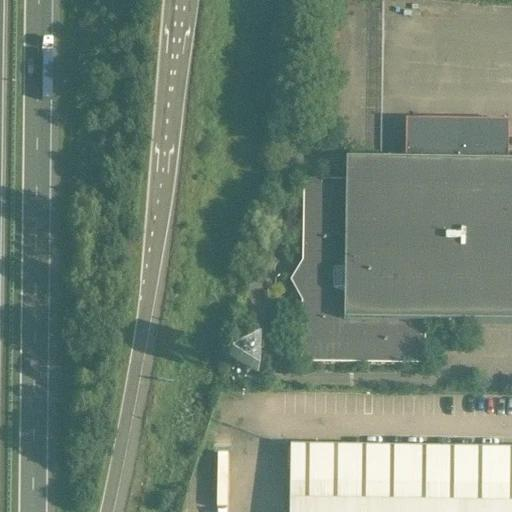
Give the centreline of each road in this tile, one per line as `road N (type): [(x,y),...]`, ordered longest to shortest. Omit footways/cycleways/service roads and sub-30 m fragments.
road 1 (motorway): [(106,511),(163,204),(182,0)]
road 2 (motorway): [(33,511),(41,0)]
